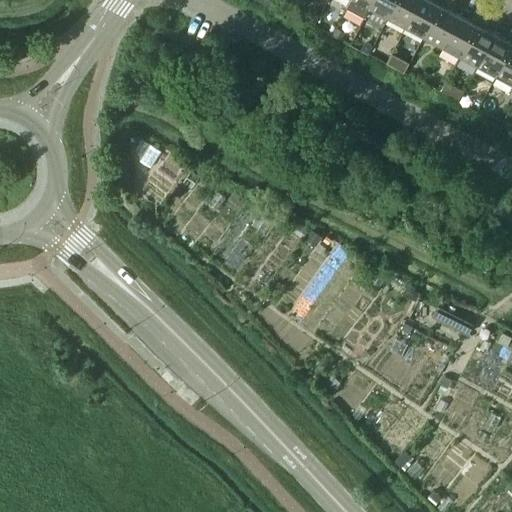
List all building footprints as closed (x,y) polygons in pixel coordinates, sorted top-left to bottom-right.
[(365,17),(369,8),(373,0),(350,0),(347,7),(365,17)] [(373,0),(369,8),(387,18),(396,0),(373,0)] [(396,0),(387,18),(405,27),(420,0),(396,0)] [(420,0),(405,27),(423,37),(443,0),(433,0),(432,0),(420,0)] [(443,0),(423,37),(441,47),(459,14),(448,8),(452,0),(443,0)] [(441,47),(460,57),(485,9),(478,5),(470,20),(459,14),(441,47)] [(460,57),(478,66),(495,34),(485,28),(493,13),(485,9),(460,57)] [(478,66),(496,76),(511,45),(511,27),(506,39),(495,34),(478,66)] [(511,45),(496,76),(511,84),(511,45)] [(426,308),(420,321),(428,325),(433,316),(468,334),(474,323),(437,305),(434,312),(426,308)]
